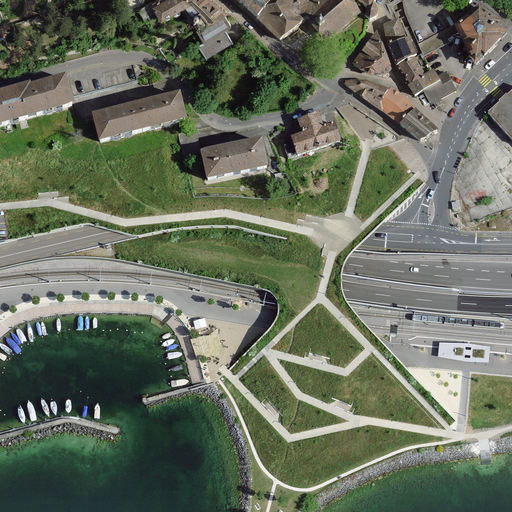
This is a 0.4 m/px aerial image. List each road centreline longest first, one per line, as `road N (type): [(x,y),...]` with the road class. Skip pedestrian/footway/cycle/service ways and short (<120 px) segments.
road 1 (motorway): [(511,281),(249,244),(0,177)]
road 2 (motorway): [(0,222),(342,289),(511,306)]
road 3 (primary): [(428,240),(203,214),(0,257)]
road 4 (residential): [(0,88),(126,56),(167,69),(211,121),(235,127),(356,96)]
road 5 (residential): [(356,96),(304,67),(221,0)]
road 6 (tertiary): [(444,171),(468,116),(511,69)]
